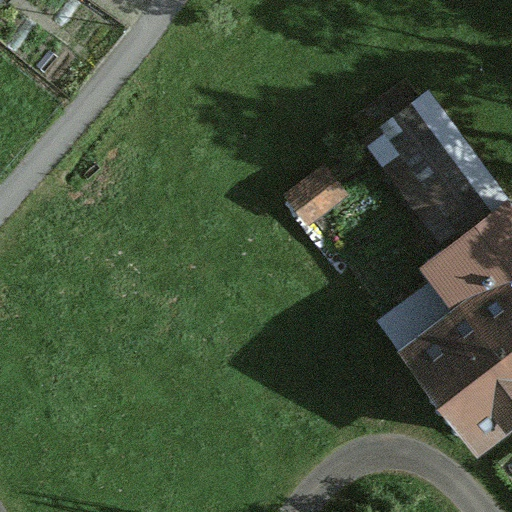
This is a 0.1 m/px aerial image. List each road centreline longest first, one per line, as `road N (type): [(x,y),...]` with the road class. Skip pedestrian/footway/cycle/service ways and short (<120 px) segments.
road 1 (track): [(0,216),(178,0)]
road 2 (track): [(310,511),(328,488),(367,462),(408,458),(454,481),(481,511)]
